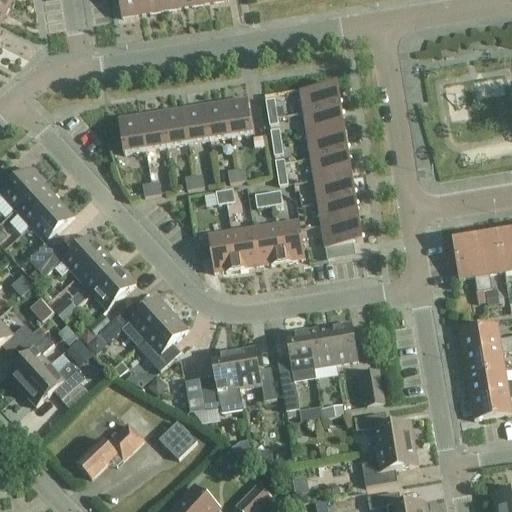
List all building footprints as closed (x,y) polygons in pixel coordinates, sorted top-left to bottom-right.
[(0,0),(0,24),(0,25),(10,5),(0,0)] [(140,0),(117,0),(121,21),(143,18),(140,0)] [(162,0),(140,0),(143,18),(164,14),(162,0)] [(183,0),(162,0),(164,14),(186,10),(183,0)] [(205,0),(183,0),(186,10),(207,7),(205,0)] [(299,93),(303,116),(341,110),(338,87),(299,93)] [(289,118),(298,117),(296,92),(288,92),(289,118)] [(247,102),(225,105),(231,141),(253,137),(247,102)] [(265,103),(267,116),(277,115),(274,102),(265,103)] [(225,105),(204,109),(209,144),(231,141),(225,105)] [(204,109),(182,112),(188,148),(209,144),(204,109)] [(303,116),(307,139),(345,133),(341,110),(303,116)] [(182,112),(161,116),(167,151),(188,148),(182,112)] [(277,115),(267,116),(269,129),(279,127),(277,115)] [(161,116),(140,119),(146,154),(167,151),(161,116)] [(118,123),(123,158),(146,154),(140,119),(118,123)] [(270,133),(272,146),(281,144),(279,132),(270,133)] [(307,139),(310,161),(349,155),(345,133),(307,139)] [(263,139),(252,140),(254,152),(265,151),(263,139)] [(281,144),(272,146),(274,159),(283,157),(281,144)] [(297,156),(299,179),(311,178),(309,155),(297,156)] [(310,161),(314,184),(352,178),(349,155),(310,161)] [(267,177),(266,163),(250,163),(250,177),(267,177)] [(275,164),(277,177),(285,175),(284,163),(275,164)] [(224,168),(206,171),(208,184),(225,182),(224,168)] [(0,197),(0,198),(15,214),(44,188),(29,171),(6,192),(0,186),(0,197)] [(244,172),(236,174),(238,186),(246,185),(244,172)] [(227,175),(229,188),(238,186),(236,174),(227,175)] [(166,191),(182,188),(179,175),(163,178),(166,191)] [(285,175),(277,177),(279,189),(287,188),(285,175)] [(314,184),(317,206),(356,200),(352,178),(314,184)] [(202,179),(193,180),(195,193),(204,192),(202,179)] [(185,182),(187,194),(195,193),(193,180),(185,182)] [(159,186),(151,187),(153,200),(161,198),(159,186)] [(151,187),(142,188),(144,201),(153,200),(151,187)] [(15,214),(30,230),(59,204),(44,188),(15,214)] [(233,193),(224,194),(226,208),(235,207),(233,193)] [(226,208),(224,194),(215,196),(217,210),(226,208)] [(280,195),(268,197),(270,210),(282,208),(280,195)] [(270,210),(268,197),(255,199),(257,212),(270,210)] [(317,206),(321,229),(359,223),(356,200),(317,206)] [(36,273),(59,251),(51,242),(74,221),(59,204),(30,230),(45,247),(27,263),(36,273)] [(359,223),(321,229),(327,264),(355,259),(353,248),(363,246),(359,223)] [(299,224),(276,228),(282,266),(305,262),(299,224)] [(276,228),(253,231),(259,270),(282,266),(276,228)] [(253,231),(231,235),(237,273),(259,270),(253,231)] [(511,234),(498,237),(504,275),(511,273),(511,234)] [(214,277),(237,273),(231,235),(207,239),(214,277)] [(498,237),(475,241),(484,294),(492,293),(489,278),(504,275),(498,237)] [(90,239),(67,260),(59,251),(36,273),(44,282),(54,272),(61,279),(68,273),(77,282),(105,255),(90,239)] [(475,241),(452,245),(458,283),(474,280),(476,296),(484,294),(475,241)] [(77,282),(92,298),(120,272),(105,255),(77,282)] [(107,315),(136,288),(120,272),(92,298),(107,315)] [(144,343),(144,344),(173,317),(158,301),(129,327),(126,330),(118,321),(111,327),(100,337),(108,346),(122,333),(137,350),(144,343)] [(67,302),(53,315),(63,325),(76,312),(67,302)] [(96,341),(100,337),(111,327),(102,317),(86,331),(96,341)] [(188,334),(173,317),(144,344),(144,343),(137,350),(160,376),(181,357),(173,348),(188,334)] [(13,339),(0,324),(0,350),(7,344),(15,353),(21,348),(33,337),(25,328),(13,339)] [(459,333),(462,356),(511,347),(511,339),(499,342),(497,326),(459,333)] [(352,327),(329,330),(336,369),(358,365),(352,327)] [(329,330),(308,334),(314,372),(336,369),(329,330)] [(47,341),(39,332),(33,337),(21,348),(29,357),(6,377),(21,394),(50,368),(35,351),(47,341)] [(308,334),(285,338),(293,382),(294,386),(316,383),(314,372),(308,334)] [(65,354),(80,370),(92,360),(78,344),(65,354)] [(511,347),(462,356),(466,378),(504,372),(502,357),(511,355),(511,347)] [(259,374),(255,351),(233,355),(239,393),(261,389),(264,405),(276,403),(271,372),(259,374)] [(184,386),(190,418),(220,413),(221,419),(243,415),(239,393),(233,355),(210,358),(214,381),(184,386)] [(53,396),(61,405),(85,383),(70,367),(62,358),(50,368),(21,394),(36,411),(53,396)] [(112,373),(119,381),(128,373),(121,366),(112,373)] [(466,378),(470,401),(511,393),(511,385),(507,387),(504,372),(466,378)] [(379,374),(361,377),(367,411),(384,408),(379,374)] [(281,384),(286,415),(299,413),(294,386),(293,382),(281,384)] [(511,401),(511,393),(470,401),(474,424),(511,418),(509,402),(511,401)] [(361,401),(344,402),(345,413),(361,413),(361,401)] [(323,423),(335,421),(344,419),(344,415),(343,408),(322,411),(323,423)] [(354,423),(356,435),(372,432),(375,454),(414,448),(410,425),(387,429),(385,417),(354,423)] [(178,464),(191,451),(197,446),(177,425),(158,443),(161,447),(161,446),(178,464)] [(123,465),(144,445),(128,428),(107,448),(101,442),(75,466),(91,483),(117,459),(123,465)] [(418,470),(414,448),(375,454),(377,465),(361,468),(365,491),(397,486),(395,474),(418,470)] [(252,456),(255,471),(273,468),(271,452),(252,456)] [(258,487),(235,510),(237,511),(261,511),(272,501),(258,487)] [(215,511),(217,511),(196,492),(177,511),(215,511)] [(511,511),(511,495),(494,499),(496,511),(511,511)] [(379,511),(385,511),(424,511),(423,504),(401,508),(399,496),(367,501),(368,511),(379,511)] [(273,502),(263,511),(281,511),(283,511),(273,502)]
